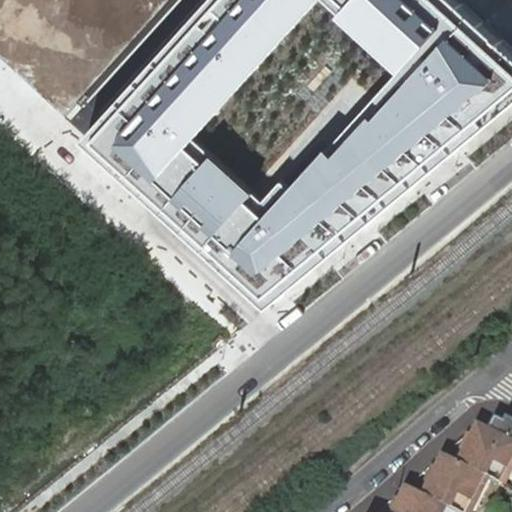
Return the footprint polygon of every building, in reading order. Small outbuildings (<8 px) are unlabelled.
[(272,304),(511,105),(511,44),(462,0),(210,0),(86,137),(272,304)] [(511,459),(511,440),(479,424),(472,437),(460,461),(490,476),(494,479),(505,484),(511,470),(511,469),(508,467),(511,459)] [(472,437),(467,435),(455,459),(460,461),(472,437)] [(449,506),(460,511),(477,511),(481,505),(477,502),(490,476),(460,461),(455,459),(445,453),(438,467),(424,494),(449,506)] [(432,465),(419,491),(424,494),(438,467),(432,465)] [(477,502),(481,505),(494,479),(490,476),(477,502)] [(394,511),(446,511),(449,506),(424,494),(419,491),(408,485),(394,511)]
